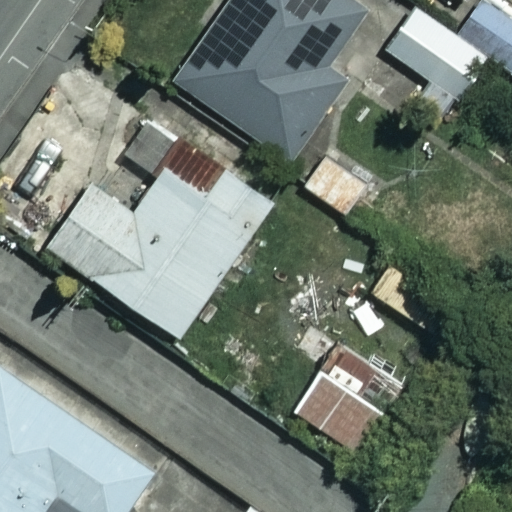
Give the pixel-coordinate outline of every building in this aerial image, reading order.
[(371,5),(363,0),(220,0),(170,74),(289,156),(342,78),(328,68),(371,5)] [(511,19),(483,0),(460,0),(448,19),(499,54),(494,62),(511,74),(511,19)] [(485,53),(413,3),(383,44),(432,78),(422,92),(445,109),(485,53)] [(279,181),(91,50),(0,180),(0,209),(174,331),(279,181)] [(361,324),(326,370),(357,393),(332,425),(371,454),(430,376),(361,324)] [(121,511),(151,469),(0,363),(0,511),(121,511)] [(260,511),(247,503),(240,511),(260,511)]
